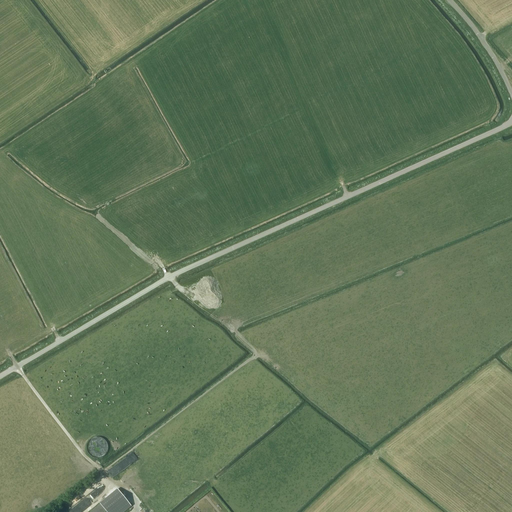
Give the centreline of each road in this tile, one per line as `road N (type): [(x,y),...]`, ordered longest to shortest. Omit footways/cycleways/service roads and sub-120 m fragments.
road 1 (unclassified): [(0,376),(167,278),(511,123)]
road 2 (unknown): [(16,366),(94,469)]
